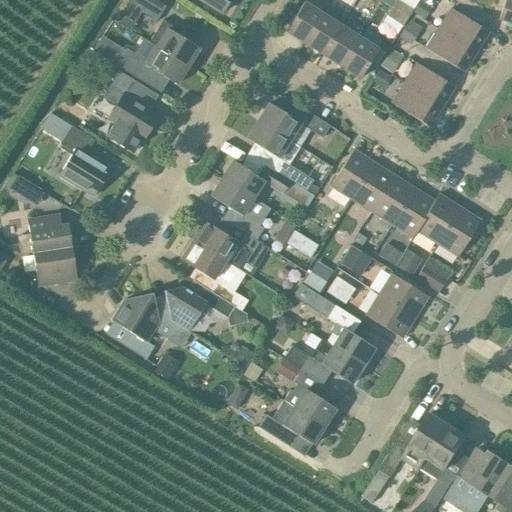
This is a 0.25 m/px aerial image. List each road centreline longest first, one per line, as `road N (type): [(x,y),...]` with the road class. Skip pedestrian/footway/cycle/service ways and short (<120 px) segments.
road 1 (residential): [(453,147),(413,152),(258,44)]
road 2 (residential): [(159,191),(242,55),(258,44)]
road 3 (residential): [(450,364),(407,375),(352,461),(330,464)]
road 4 (residential): [(450,364),(511,257)]
